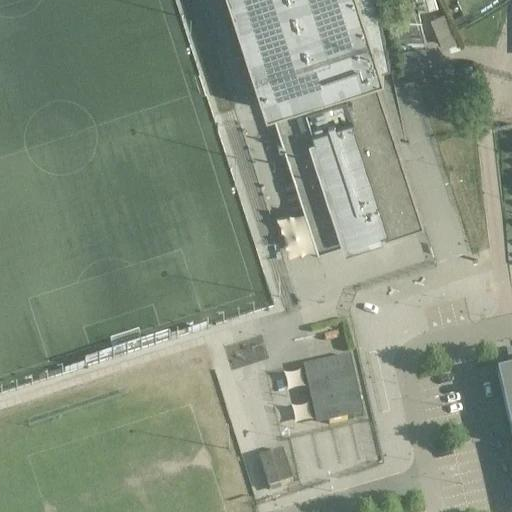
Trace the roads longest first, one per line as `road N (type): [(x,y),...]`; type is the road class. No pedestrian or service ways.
road 1 (unknown): [(93,375),(353,290),(320,266),(290,221),(266,121)]
road 2 (unknown): [(462,334),(397,112)]
road 3 (unknown): [(259,492),(217,383),(216,335)]
